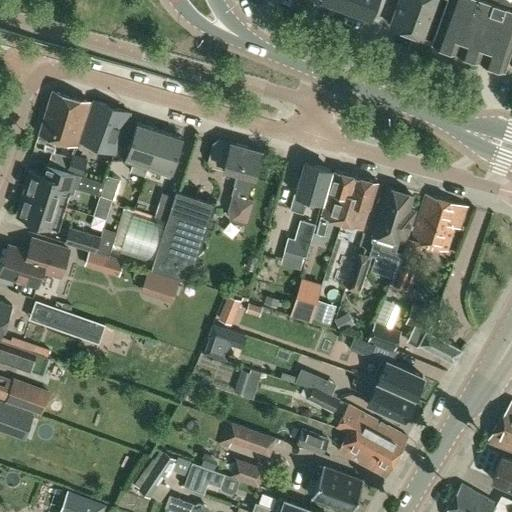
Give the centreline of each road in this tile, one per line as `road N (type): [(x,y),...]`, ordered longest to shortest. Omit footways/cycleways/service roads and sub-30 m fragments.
road 1 (residential): [(310,126),(281,130),(37,68)]
road 2 (secondary): [(409,511),(511,340)]
road 3 (tertiary): [(492,140),(326,76)]
road 4 (residential): [(444,174),(333,141),(310,126)]
road 5 (residential): [(0,194),(20,155),(16,133),(37,68)]
